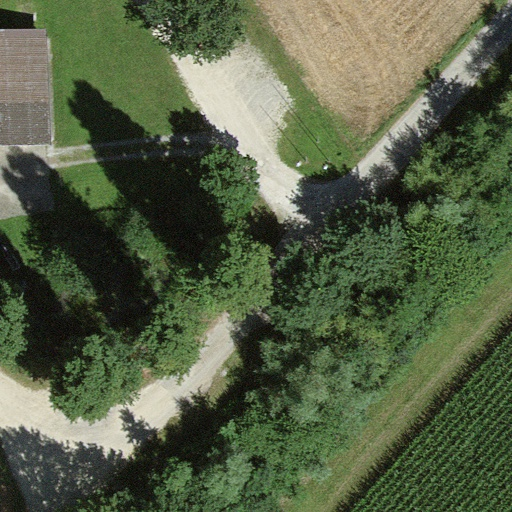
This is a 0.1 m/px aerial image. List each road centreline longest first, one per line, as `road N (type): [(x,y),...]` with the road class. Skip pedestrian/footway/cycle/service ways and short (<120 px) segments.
road 1 (track): [(511,9),(52,505)]
road 2 (track): [(299,239),(150,0)]
